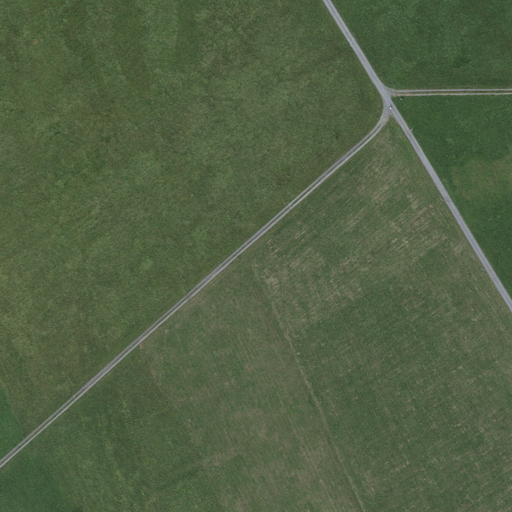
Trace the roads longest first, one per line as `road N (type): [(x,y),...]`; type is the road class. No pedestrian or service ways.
road 1 (track): [(386,97),(379,126),(0,465)]
road 2 (track): [(386,97),(511,307)]
road 3 (track): [(511,90),(382,91)]
